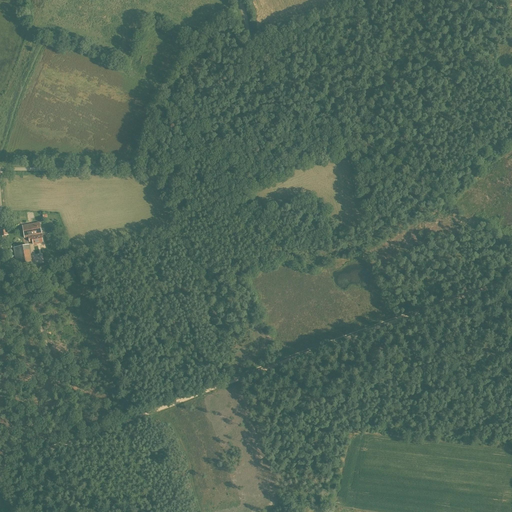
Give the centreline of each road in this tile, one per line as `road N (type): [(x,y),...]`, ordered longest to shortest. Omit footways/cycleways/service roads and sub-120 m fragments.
road 1 (track): [(404,318),(0,469)]
road 2 (unclassified): [(0,169),(110,169),(141,156),(247,53),(238,0)]
